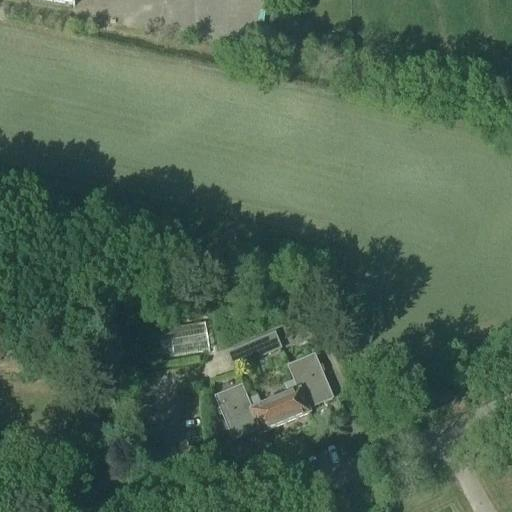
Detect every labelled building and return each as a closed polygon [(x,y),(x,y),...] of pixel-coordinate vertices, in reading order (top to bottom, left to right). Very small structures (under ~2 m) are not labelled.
[(153,353),(201,341),(198,328),(150,339),(153,353)] [(228,356),(234,369),(278,350),(273,338),(228,356)] [(306,412),(307,412),(331,401),(313,359),(288,370),(294,383),(306,412)] [(256,399),(246,403),(258,432),(257,433),(259,438),(309,417),(307,412),(306,412),(294,383),(284,388),(288,398),(261,409),(256,399)] [(258,432),(246,403),(240,390),(215,400),(233,443),(257,433),(258,432)] [(110,452),(113,434),(91,430),(84,466),(101,469),(103,456),(107,456),(108,452),(110,452)] [(154,448),(155,436),(134,433),(132,445),(154,448)]
